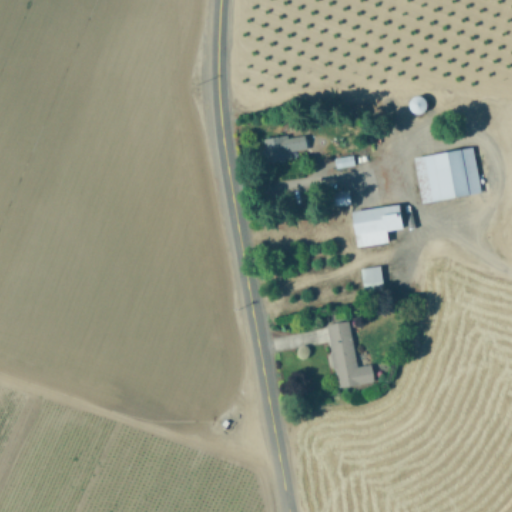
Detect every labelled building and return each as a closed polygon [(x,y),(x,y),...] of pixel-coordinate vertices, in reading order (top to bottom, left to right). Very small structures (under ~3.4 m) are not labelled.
[(262,137),(263,159),(304,158),(303,136),(262,137)] [(479,192),(472,146),(412,156),(419,201),(479,192)] [(350,210),(354,246),(386,241),(384,230),(401,227),(398,204),(350,210)] [(359,267),(362,290),(382,288),(378,264),(359,267)] [(372,382),(370,365),(354,367),(348,320),(326,323),(334,387),(372,382)]
